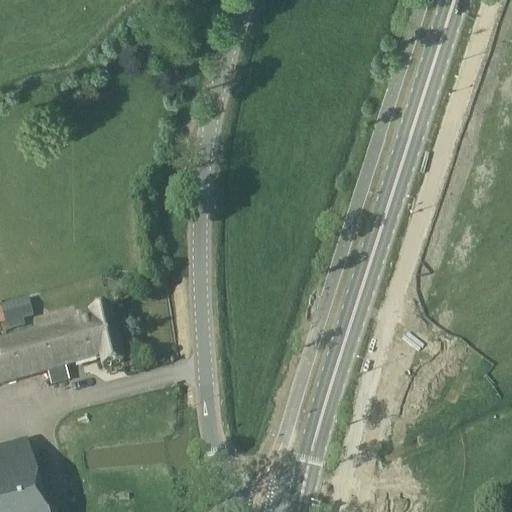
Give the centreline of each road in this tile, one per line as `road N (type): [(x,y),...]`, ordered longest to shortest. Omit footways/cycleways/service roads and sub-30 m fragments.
road 1 (secondary): [(288,511),(445,0)]
road 2 (tertiary): [(243,0),(204,160),(204,365)]
road 3 (residential): [(204,365),(63,397),(0,427)]
road 4 (tertiary): [(204,365),(211,440),(225,472),(251,503),(276,511)]
